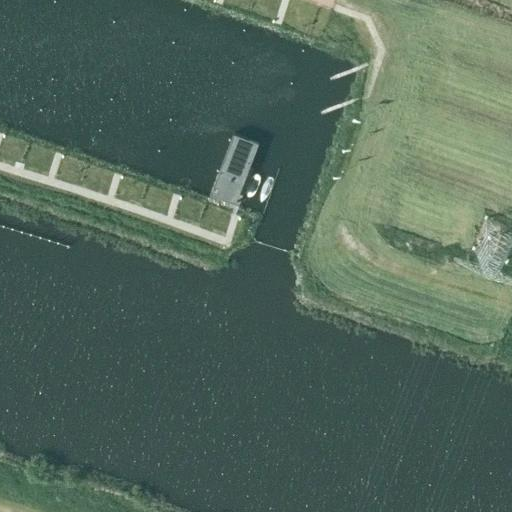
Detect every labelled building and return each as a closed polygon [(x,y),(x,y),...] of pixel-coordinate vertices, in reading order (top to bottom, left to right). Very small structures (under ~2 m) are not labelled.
[(0,0),(0,8),(19,16),(25,0),(0,0)] [(25,0),(19,16),(83,38),(96,0),(25,0)] [(96,0),(83,38),(146,61),(168,0),(96,0)] [(185,0),(168,0),(146,61),(209,84),(234,17),(185,0)] [(234,17),(209,84),(273,107),(297,40),(234,17)] [(297,40),(273,107),(336,130),(360,63),(297,40)] [(0,46),(0,129),(20,136),(46,63),(0,46)] [(46,63),(20,136),(77,157),(103,83),(46,63)] [(103,83),(77,157),(134,177),(160,104),(103,83)] [(160,104),(134,177),(191,198),(217,124),(160,104)] [(217,124),(191,198),(248,218),(274,145),(217,124)]
